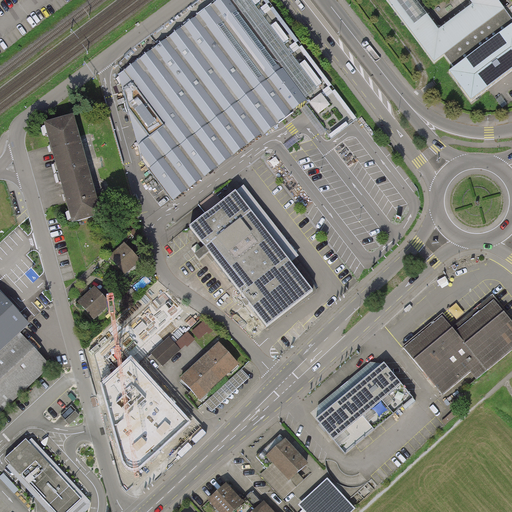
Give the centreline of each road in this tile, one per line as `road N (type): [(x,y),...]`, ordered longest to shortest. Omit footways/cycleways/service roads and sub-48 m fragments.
road 1 (residential): [(30,186),(124,511)]
road 2 (primary): [(334,341),(148,511)]
road 3 (secondary): [(296,0),(437,187)]
road 4 (residential): [(186,0),(30,115),(19,146)]
road 5 (primary): [(436,212),(417,244),(350,309),(334,341)]
road 6 (primary): [(334,341),(369,322),(464,241)]
road 7 (secondary): [(511,130),(440,123),(385,71)]
road 8 (secondary): [(469,162),(438,147),(395,97),(385,71)]
